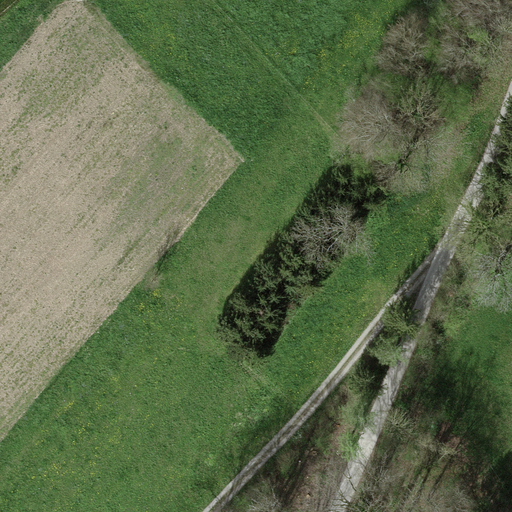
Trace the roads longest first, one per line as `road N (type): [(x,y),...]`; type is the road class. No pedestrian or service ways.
road 1 (track): [(511,101),(338,511)]
road 2 (track): [(213,511),(451,240)]
